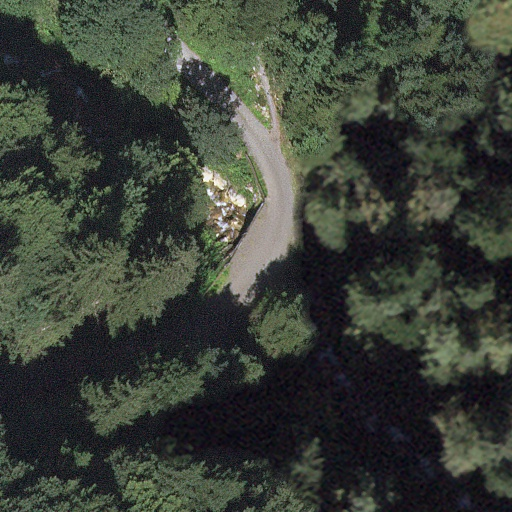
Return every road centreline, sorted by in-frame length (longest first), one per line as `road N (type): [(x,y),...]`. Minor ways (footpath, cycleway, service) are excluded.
road 1 (track): [(273,139),(286,182),(280,224),(217,329),(165,350),(0,383)]
road 2 (track): [(137,0),(181,63),(273,139)]
